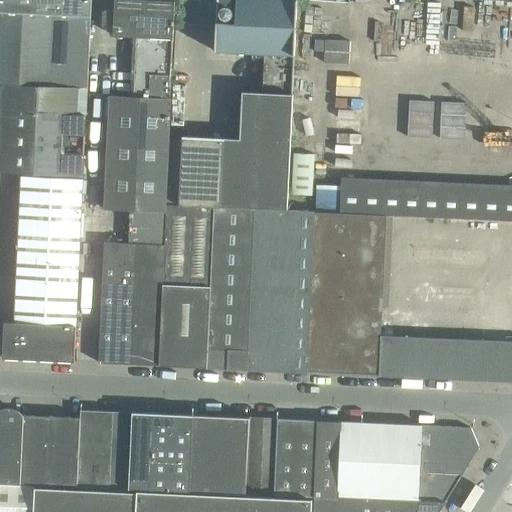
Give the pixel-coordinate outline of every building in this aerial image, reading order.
[(90,15),(91,0),(0,0),(0,83),(10,84),(49,86),(53,14),(90,15)] [(174,1),(158,0),(114,0),(113,36),(134,37),(131,97),(110,96),(104,209),(164,212),(174,1)] [(216,0),(215,21),(214,51),(294,54),(296,0),(216,0)] [(86,88),(88,51),(90,15),(53,14),(49,86),(86,88)] [(0,171),(6,172),(10,84),(0,83),(0,171)] [(86,88),(49,86),(10,84),(6,172),(23,173),(80,176),(82,176),(86,88)] [(182,137),(179,205),(215,207),(264,209),(288,210),(294,93),(242,91),(240,140),(224,139),(182,137)] [(404,140),(463,142),(464,116),(470,116),(471,93),(405,91),(404,140)] [(291,194),(311,195),(314,154),(294,153),(291,194)] [(21,177),(20,210),(81,213),(82,181),(80,181),(80,176),(23,173),(23,178),(21,177)] [(511,188),(342,181),(342,185),(341,213),(386,215),(511,220),(511,188)] [(323,184),(322,212),(341,213),(342,185),(323,184)] [(215,207),(179,205),(166,205),(164,244),(159,365),(206,367),(215,207)] [(256,370),(264,209),(215,207),(206,367),(256,370)] [(307,372),(315,212),(316,211),(288,210),(264,209),(256,370),(307,372)] [(20,210),(19,226),(80,229),(81,213),(20,210)] [(386,215),(341,213),(322,212),(315,212),(307,372),(379,375),(381,335),(386,215)] [(19,226),(18,242),(79,245),(80,229),(19,226)] [(18,242),(18,258),(79,261),(79,245),(18,242)] [(104,242),(98,362),(129,364),(134,243),(104,242)] [(134,243),(129,364),(159,365),(164,244),(134,243)] [(18,258),(16,282),(78,285),(79,261),(18,258)] [(14,322),(40,323),(76,325),(78,285),(16,282),(14,322)] [(40,323),(14,322),(4,322),(2,358),(38,360),(40,323)] [(76,325),(40,323),(38,360),(74,362),(76,325)] [(511,341),(381,335),(379,375),(511,381),(511,341)] [(0,482),(18,484),(22,415),(23,415),(21,412),(19,410),(16,408),(12,407),(9,407),(6,407),(2,408),(0,408),(0,482)] [(80,410),(80,417),(76,486),(108,488),(111,433),(112,411),(80,410)] [(131,433),(132,412),(112,411),(111,433),(108,488),(128,489),(131,433)] [(151,433),(152,413),(132,412),(131,433),(128,489),(148,490),(151,433)] [(148,490),(156,490),(189,491),(190,462),(192,433),(192,415),(152,413),(151,433),(148,490)] [(18,484),(47,485),(52,416),(23,415),(22,415),(18,484)] [(249,418),(248,418),(192,415),(192,433),(190,462),(189,491),(245,493),(249,418)] [(76,486),(80,417),(52,416),(47,485),(76,486)] [(249,418),(245,493),(272,494),(276,419),(249,418)] [(312,496),(317,421),(276,419),(272,494),(312,496)] [(340,433),(341,422),(317,421),(312,496),(313,496),(337,497),(340,433)] [(378,499),(382,423),(341,422),(340,433),(337,497),(378,499)] [(378,499),(444,502),(479,446),(472,433),(470,427),(382,423),(378,499)] [(310,511),(311,498),(0,484),(0,511),(310,511)] [(437,511),(444,502),(378,499),(337,497),(313,496),(312,511),(437,511)]
